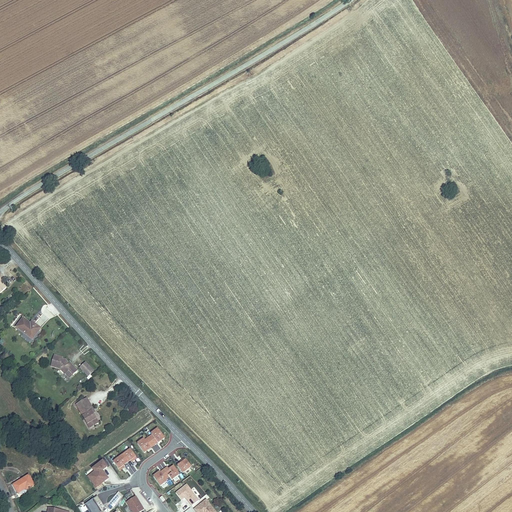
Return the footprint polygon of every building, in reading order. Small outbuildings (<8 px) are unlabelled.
[(29,326),(26,323),(20,319),(15,327),(30,339),(31,339),(39,329),(32,323),(31,325),(29,326)] [(55,366),(63,375),(67,370),(71,374),(76,370),(70,363),(67,365),(63,361),(59,360),(59,357),(59,356),(53,355),(50,365),(55,366)] [(88,377),(95,370),(86,361),(79,368),(88,377)] [(67,370),(63,375),(66,379),(71,374),(67,370)] [(74,403),(84,423),(88,421),(91,426),(96,422),(90,410),(92,409),(85,397),(74,403)] [(151,433),(137,443),(144,453),(165,438),(157,427),(150,432),(151,433)] [(112,460),(119,469),(136,456),(129,447),(112,460)] [(176,464),(182,473),(191,467),(185,458),(176,464)] [(106,467),(102,461),(91,468),(94,472),(96,474),(89,479),(95,487),(100,483),(103,480),(103,481),(107,479),(101,470),(106,467)] [(153,476),(159,486),(170,479),(171,480),(180,475),(172,463),(153,476)] [(30,475),(14,484),(19,492),(26,489),(27,490),(36,485),(30,475)] [(200,501),(188,485),(177,493),(183,500),(186,497),(193,506),(200,501)] [(107,505),(113,510),(124,496),(118,491),(107,505)] [(104,510),(96,497),(92,499),(100,511),(104,510)] [(140,511),(142,511),(134,497),(125,503),(130,511),(140,511)] [(100,511),(92,499),(83,504),(88,511),(100,511)] [(217,511),(208,500),(195,509),(197,511),(198,511),(201,511),(217,511)]
